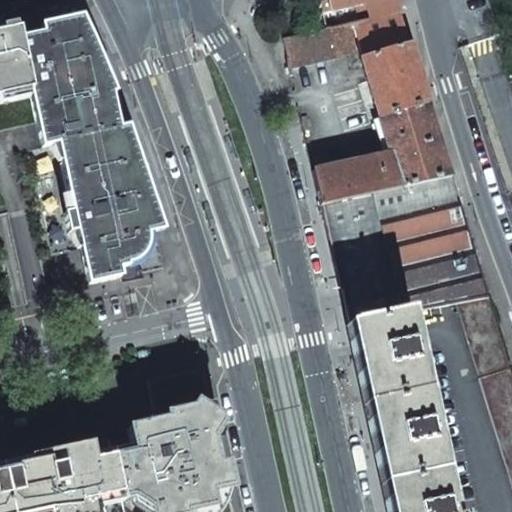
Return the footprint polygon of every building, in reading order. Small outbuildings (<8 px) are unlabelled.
[(370,22),(399,12),(395,0),(325,0),(328,7),(321,9),(323,16),(366,6),(370,22)] [(322,206),(449,178),(399,12),(370,22),(352,25),(345,27),(326,32),(284,41),(290,69),(359,53),(361,59),(360,59),(367,84),(389,155),(314,171),(322,206)] [(326,32),(345,27),(344,16),(323,21),(326,32)] [(88,30),(81,17),(42,25),(17,31),(29,92),(42,148),(60,144),(90,285),(168,268),(152,215),(158,214),(147,185),(136,152),(111,83),(109,80),(97,51),(88,30)] [(0,98),(29,92),(17,31),(0,34),(0,98)] [(232,146),(231,143),(225,145),(230,161),(236,159),(232,146)] [(456,305),(486,299),(449,178),(322,206),(340,289),(341,290),(349,326),(406,315),(456,305)] [(511,484),(511,382),(486,299),(456,305),(511,484)] [(449,511),(406,315),(349,326),(358,365),(376,446),(390,511),(449,511)] [(131,449),(111,453),(123,511),(234,511),(224,467),(215,469),(213,456),(210,444),(219,442),(216,428),(203,369),(147,381),(156,423),(126,430),(131,449)] [(0,511),(123,511),(111,453),(108,442),(29,459),(31,469),(4,476),(0,477),(0,511)]
